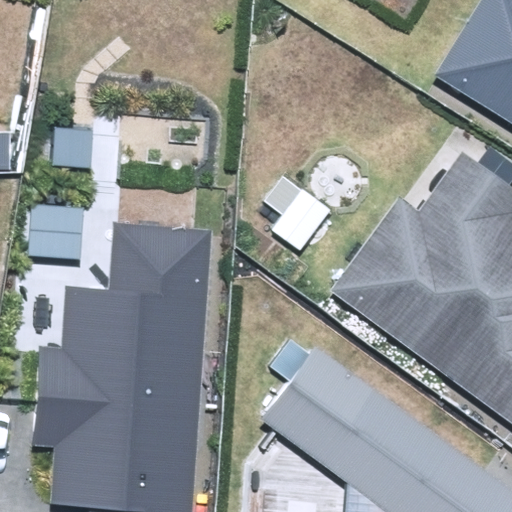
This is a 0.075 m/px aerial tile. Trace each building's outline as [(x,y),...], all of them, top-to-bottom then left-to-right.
[(511,0),(480,0),(434,77),(511,124),(511,0)] [(54,127),(52,166),(91,168),(93,129),(54,127)] [(0,169),(11,169),(11,131),(0,131),(0,169)] [(328,291),(511,422),(511,185),(509,183),(511,178),(511,165),(490,150),(478,166),(462,154),(420,213),(397,197),(328,291)] [(29,256),(81,258),(84,205),(31,203),(29,256)] [(51,505),(94,508),(93,511),(192,511),(211,230),(112,223),(108,290),(65,287),(61,347),(39,346),(32,447),(55,448),(51,505)] [(386,511),(511,511),(511,492),(319,346),(263,419),(348,483),(386,511)]
